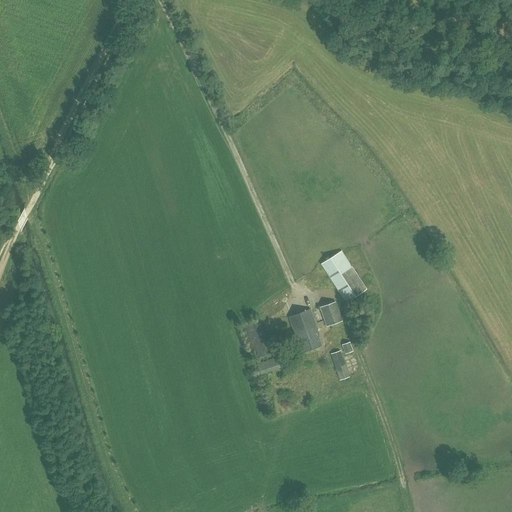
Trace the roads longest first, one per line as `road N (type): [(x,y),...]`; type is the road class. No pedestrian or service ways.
road 1 (unknown): [(157,0),(284,275)]
road 2 (track): [(131,0),(47,171)]
